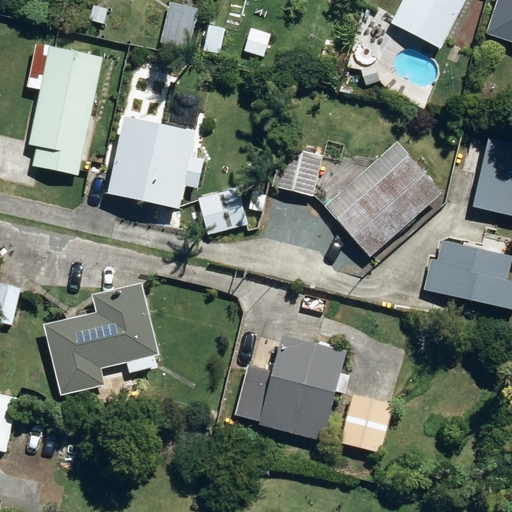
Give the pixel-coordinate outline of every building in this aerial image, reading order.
[(398,0),(386,25),(436,51),(461,0),(398,0)] [(511,0),(494,0),(482,37),(511,46),(511,0)] [(157,44),(186,50),(195,9),(167,2),(157,44)] [(87,21),(101,24),(105,9),(90,6),(87,21)] [(200,52),(216,55),(221,29),(205,27),(200,52)] [(272,36),(252,30),(244,54),(265,60),(272,36)] [(318,61),(334,66),(340,44),(324,39),(318,61)] [(132,59),(149,62),(151,48),(135,45),(132,59)] [(29,168),(74,177),(99,60),(44,48),(24,146),(33,148),(29,168)] [(358,70),(361,77),(374,74),(372,66),(358,70)] [(103,196),(174,212),(179,187),(194,191),(200,161),(185,158),(190,135),(119,119),(103,196)] [(511,214),(511,141),(493,137),(476,206),(511,214)] [(274,187),(315,196),(324,157),(284,147),(274,187)] [(340,218),(372,255),(445,193),(412,154),(340,218)] [(196,199),(206,235),(245,226),(236,189),(196,199)] [(434,258),(426,289),(511,308),(511,282),(510,282),(511,272),(511,255),(444,240),(439,260),(434,258)] [(0,325),(9,327),(18,288),(0,284),(0,325)] [(40,328),(57,397),(100,387),(96,369),(123,363),(126,374),(151,367),(148,356),(153,355),(135,285),(88,297),(92,315),(40,328)] [(254,427),(319,444),(342,354),(277,337),(274,350),(259,346),(245,401),(260,405),(254,427)] [(0,452),(2,453),(15,400),(0,396),(0,452)] [(338,444),(377,454),(389,406),(350,396),(338,444)]
